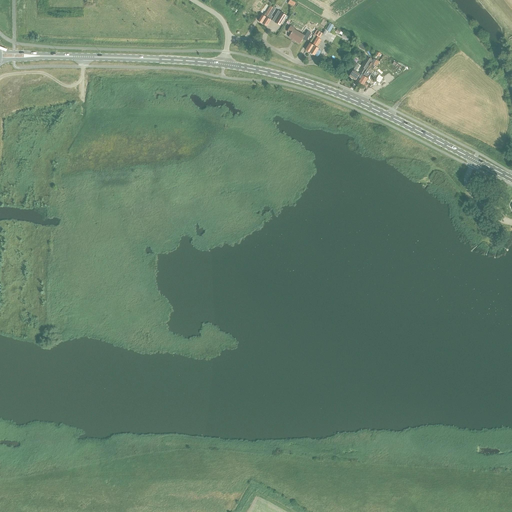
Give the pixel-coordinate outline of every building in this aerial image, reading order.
[(258,21),(262,23),(272,7),(270,6),(266,13),(264,16),(262,14),(258,21)] [(272,7),(262,23),(267,26),(271,20),(273,17),(271,16),(275,9),(272,7)] [(272,21),(276,23),(280,26),(286,15),(279,10),(272,21)] [(291,26),(288,31),(291,33),(289,37),(300,44),(305,36),(294,29),(295,28),(291,26)] [(310,43),(306,50),(310,53),(315,56),(315,55),(317,57),(318,56),(319,56),(321,52),(321,51),(321,50),(319,49),(316,48),(321,40),(319,39),(323,33),(317,30),(314,34),(318,36),(313,45),(310,43)] [(363,67),(361,72),(364,74),(367,69),(368,68),(371,63),(373,60),(368,57),(363,64),(361,66),(363,67)] [(377,66),(371,63),(368,68),(373,71),(377,66)] [(349,77),(356,81),(360,74),(356,71),(359,66),(357,64),(349,77)] [(368,79),(367,78),(370,73),(368,72),(369,70),(367,69),(364,74),(359,82),(364,86),(368,79)]
